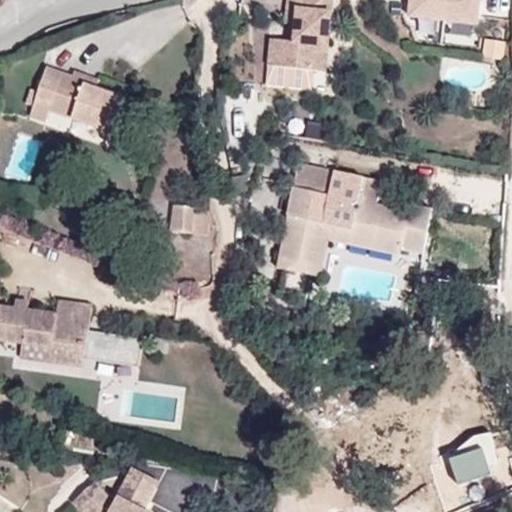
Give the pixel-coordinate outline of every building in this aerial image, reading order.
[(328,47),(331,14),(331,0),(287,0),(285,23),(296,23),(294,44),(270,42),(268,66),(311,70),(314,45),(328,47)] [(480,0),(406,0),(405,17),(479,24),(480,0)] [(508,41),(484,38),(482,57),(506,60),(508,41)] [(326,71),(328,47),(314,45),(311,70),(326,71)] [(87,82),(73,77),(48,68),(31,117),(48,122),(52,112),(114,133),(125,100),(98,89),(86,84),(87,82)] [(76,70),(73,77),(87,82),(90,75),(76,70)] [(90,75),(87,82),(86,84),(98,89),(101,80),(90,75)] [(145,146),(156,151),(162,139),(149,135),(145,146)] [(332,195),(338,172),(300,164),(295,188),(332,195)] [(383,182),(338,172),(332,195),(295,188),(290,216),(308,220),(304,234),(287,230),(279,268),(286,270),(282,293),(308,297),(312,276),(319,239),(331,241),(332,236),(354,240),(356,231),(406,243),(404,251),(425,256),(435,210),(414,205),(412,213),(380,205),(383,182)] [(171,232),(195,234),(197,208),(174,205),(171,232)] [(308,220),(290,216),(287,230),(304,234),(308,220)] [(403,257),(404,251),(406,243),(356,231),(354,240),(332,236),(331,241),(403,257)] [(323,278),(331,241),(319,239),(312,276),(323,278)] [(0,341),(22,344),(21,359),(87,367),(88,359),(89,352),(94,353),(96,337),(91,336),(91,331),(94,305),(59,301),(58,315),(0,308),(0,341)] [(89,352),(88,359),(142,365),(145,337),(91,331),(91,336),(96,337),(94,353),(89,352)] [(502,459),(494,433),(473,434),(449,458),(459,484),(490,474),(486,465),(502,459)] [(96,481),(74,501),(84,511),(145,511),(157,488),(129,474),(116,502),(96,481)] [(0,508),(1,510),(4,511),(16,511),(19,508),(0,495),(0,508)]
